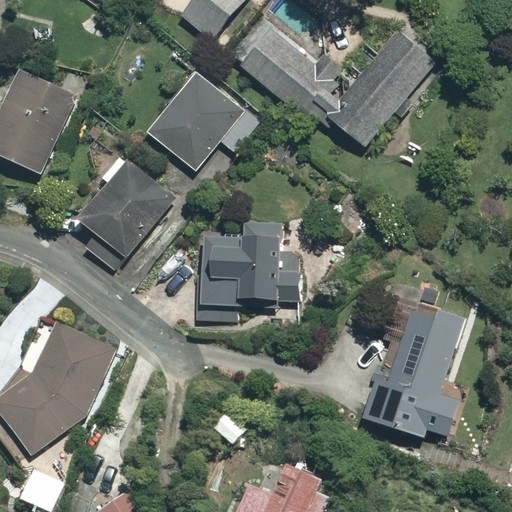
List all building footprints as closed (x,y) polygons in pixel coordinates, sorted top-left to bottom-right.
[(245,0),(190,0),(178,14),(211,42),(245,0)] [(264,20),(235,57),(363,156),(440,58),(404,29),(355,92),(264,20)] [(22,70),(0,118),(0,156),(43,176),(80,96),(22,70)] [(199,73),(149,132),(197,172),(247,113),(199,73)] [(129,161),(80,217),(128,258),(177,201),(129,161)] [(201,239),(199,311),(276,312),(276,289),(293,289),(294,222),(249,221),(248,239),(201,239)] [(376,379),(364,420),(430,440),(467,318),(392,295),(383,326),(405,332),(389,383),(376,379)] [(36,367),(0,393),(0,411),(30,455),(89,413),(121,344),(67,304),(36,367)] [(254,482),(239,511),(333,511),(316,504),(328,478),(292,462),(278,493),(254,482)] [(35,468),(23,496),(52,508),(64,481),(35,468)] [(128,511),(116,495),(98,508),(101,511),(128,511)]
